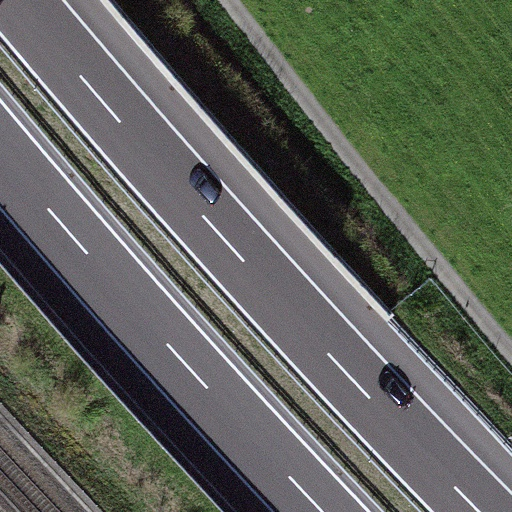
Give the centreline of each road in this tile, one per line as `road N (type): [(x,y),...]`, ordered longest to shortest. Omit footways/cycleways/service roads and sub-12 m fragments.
road 1 (motorway): [(479,511),(22,0)]
road 2 (motorway): [(0,156),(319,511)]
